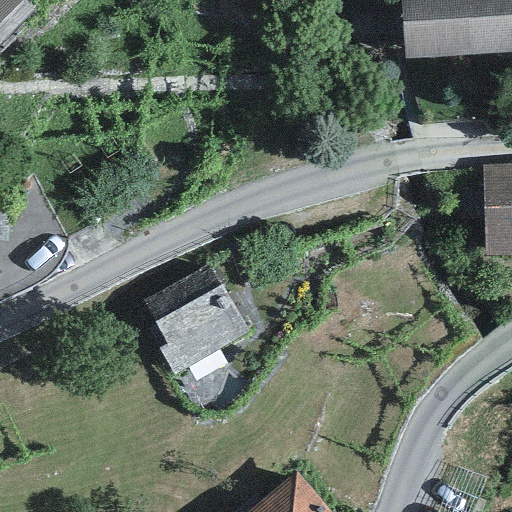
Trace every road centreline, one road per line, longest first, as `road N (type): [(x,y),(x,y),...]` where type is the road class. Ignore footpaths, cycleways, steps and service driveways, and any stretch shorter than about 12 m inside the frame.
road 1 (residential): [(389,163),(215,214),(0,320)]
road 2 (tertiary): [(391,511),(434,408),(478,362),(511,341)]
road 3 (residential): [(389,163),(511,149)]
